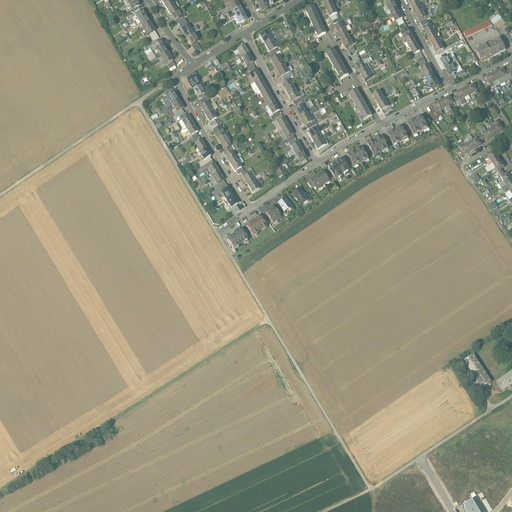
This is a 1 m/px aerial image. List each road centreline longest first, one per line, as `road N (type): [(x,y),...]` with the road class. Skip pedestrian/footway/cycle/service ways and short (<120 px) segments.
road 1 (track): [(137,102),(370,490)]
road 2 (track): [(0,490),(268,320)]
road 3 (track): [(0,195),(175,76)]
road 4 (track): [(486,413),(324,511)]
road 5 (track): [(421,105),(511,243)]
road 6 (residential): [(251,209),(175,76)]
road 7 (residential): [(246,31),(317,164)]
road 8 (residential): [(380,126),(313,0)]
